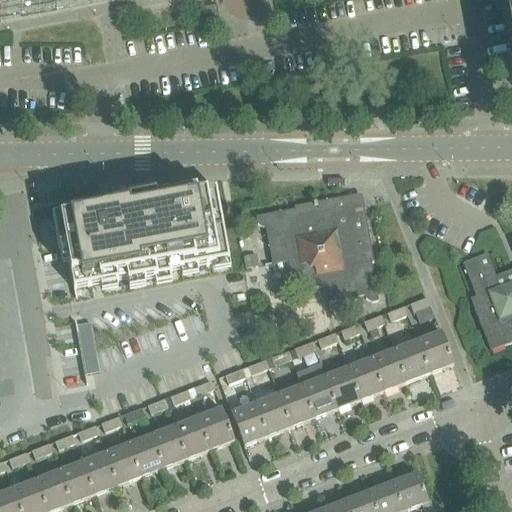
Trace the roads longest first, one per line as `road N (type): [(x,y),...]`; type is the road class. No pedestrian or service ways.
road 1 (residential): [(490,150),(470,14),(100,76)]
road 2 (tertiary): [(101,155),(490,150)]
road 3 (residential): [(463,415),(206,511)]
road 4 (residential): [(50,418),(22,249)]
